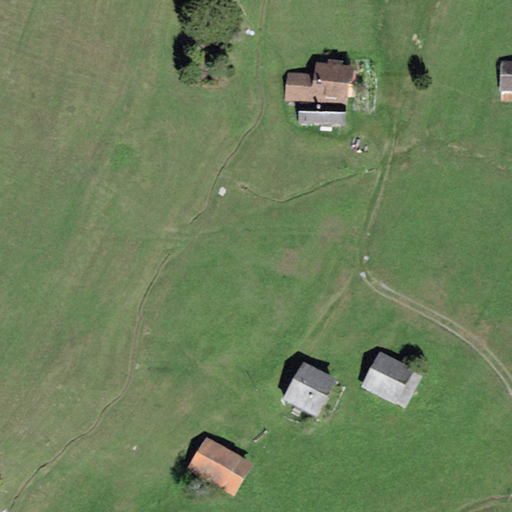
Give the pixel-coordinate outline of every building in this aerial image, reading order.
[(511,61),(502,61),(501,91),(511,91),(511,61)] [(348,105),(351,66),(316,63),(315,74),(287,72),(285,101),(299,102),(348,105)] [(348,105),(299,102),(298,122),(346,126),(348,105)] [(422,376),(379,352),(361,385),(404,409),(422,376)] [(336,380),(303,362),(283,400),(317,417),(336,380)] [(253,464),(205,436),(186,469),(233,497),(253,464)]
